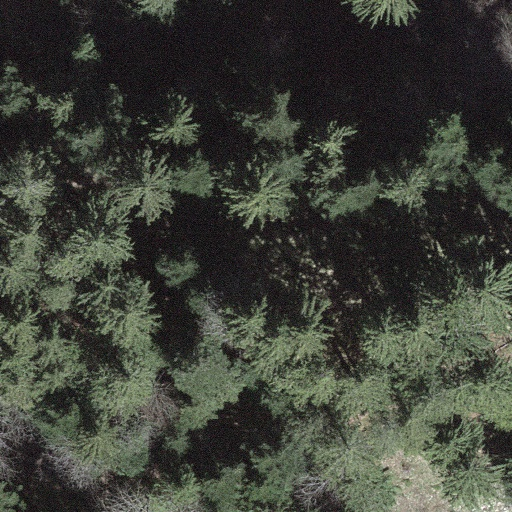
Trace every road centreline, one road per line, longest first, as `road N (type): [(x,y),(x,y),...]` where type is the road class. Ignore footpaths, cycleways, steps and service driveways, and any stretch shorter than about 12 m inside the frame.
road 1 (track): [(511,206),(278,240),(113,206),(0,200)]
road 2 (track): [(86,511),(0,426)]
